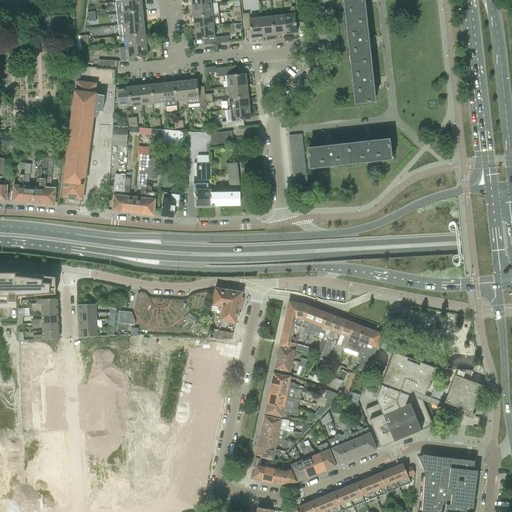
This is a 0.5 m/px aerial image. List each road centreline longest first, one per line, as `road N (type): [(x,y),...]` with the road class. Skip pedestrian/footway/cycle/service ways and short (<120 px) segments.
road 1 (primary): [(102,254),(206,261),(511,247)]
road 2 (primary): [(511,238),(248,249),(108,240)]
road 3 (residential): [(492,453),(414,447),(296,497),(218,485)]
road 4 (residential): [(283,223),(189,228),(0,215)]
road 5 (residential): [(0,262),(157,286),(221,281),(257,288)]
road 6 (primary): [(102,254),(161,268),(339,269)]
road 7 (primary): [(316,235),(108,240)]
road 8 (residential): [(218,485),(257,288)]
road 9 (residential): [(283,223),(272,122),(315,68),(319,43)]
road 10 (secondary): [(469,0),(488,190)]
road 11 (primary): [(488,190),(447,194),(360,230),(316,235)]
road 12 (secondary): [(511,169),(491,0)]
road 13 (secondary): [(497,285),(511,448)]
road 14 (primary): [(339,269),(427,284),(497,285)]
road 15 (residential): [(183,64),(319,43)]
